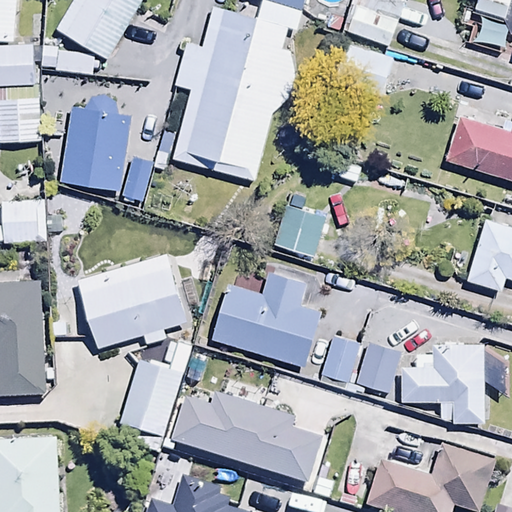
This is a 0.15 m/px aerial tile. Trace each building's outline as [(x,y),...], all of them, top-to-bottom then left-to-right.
[(0,0),(0,45),(13,47),(17,0),(0,0)] [(145,0),(74,0),(56,30),(109,62),(145,0)] [(307,0),(261,0),(303,14),(307,0)] [(407,0),(355,0),(343,33),(388,50),(407,0)] [(511,0),(479,0),(475,13),(505,22),(511,0)] [(174,90),(191,95),(173,161),(255,182),(273,115),(293,100),(297,75),(291,53),(283,51),(289,30),(213,9),(203,49),(186,45),(174,90)] [(392,63),(347,46),(334,81),(380,98),(392,63)] [(34,48),(0,48),(0,89),(35,89),(34,48)] [(95,58),(44,49),(40,69),(91,78),(95,58)] [(87,112),(73,110),(62,185),(121,193),(132,118),(118,116),(120,99),(89,94),(87,112)] [(40,102),(0,103),(0,124),(1,145),(41,143),(40,102)] [(458,121),(446,163),(511,182),(511,135),(511,137),(458,121)] [(153,167),(133,162),(123,198),(143,203),(153,167)] [(44,204),(1,206),(3,248),(46,246),(44,204)] [(330,220),(287,206),(273,248),(316,262),(330,220)] [(511,230),(487,222),(467,285),(500,295),(505,281),(511,283),(511,230)] [(190,326),(169,256),(79,283),(100,352),(145,339),(147,347),(167,341),(165,333),(190,326)] [(227,285),(211,342),(305,368),(320,315),(304,311),(311,285),(270,274),(264,295),(227,285)] [(0,400),(44,400),(42,284),(0,284),(0,400)] [(361,348),(334,339),(322,376),(348,384),(361,348)] [(402,358),(370,346),(356,385),(388,397),(402,358)] [(485,426),(485,347),(437,347),(437,356),(415,356),(415,371),(403,371),(403,406),(441,406),(442,424),(453,424),(453,426),(485,426)] [(183,374),(139,361),(120,426),(163,439),(183,374)] [(275,414),(215,395),(211,407),(185,400),(172,445),(308,486),(322,439),(290,430),(296,411),(277,406),(275,414)] [(60,511),(57,442),(0,444),(0,511),(60,511)] [(381,462),(368,508),(379,511),(452,511),(453,510),(461,511),(481,511),(496,463),(445,448),(436,478),(381,462)]
